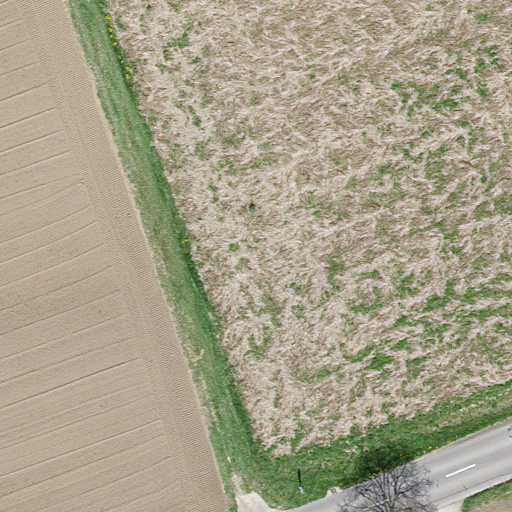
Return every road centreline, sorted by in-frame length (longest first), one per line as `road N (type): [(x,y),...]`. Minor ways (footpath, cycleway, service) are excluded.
road 1 (track): [(243,511),(77,0)]
road 2 (tertiary): [(348,511),(511,447)]
